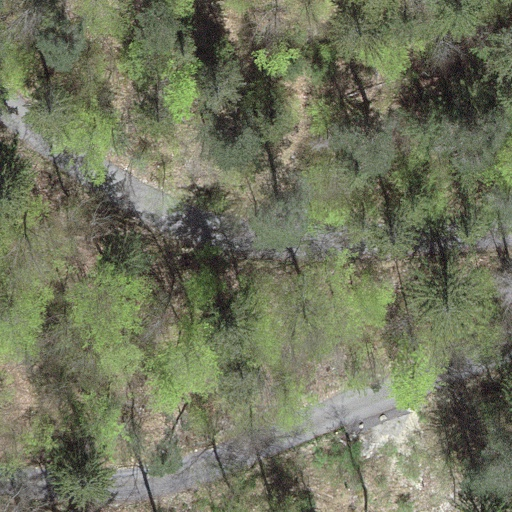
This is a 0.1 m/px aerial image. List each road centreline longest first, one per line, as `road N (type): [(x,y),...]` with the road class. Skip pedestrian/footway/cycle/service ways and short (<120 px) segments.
road 1 (unclassified): [(0,98),(112,179),(196,227),(291,239),(511,232)]
road 2 (unclassified): [(511,344),(209,469),(102,488),(0,480)]
